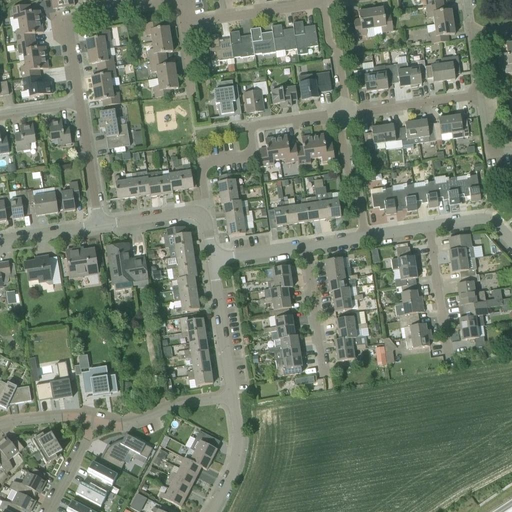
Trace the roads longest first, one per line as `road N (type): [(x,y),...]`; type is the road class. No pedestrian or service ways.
road 1 (residential): [(205,207),(199,163),(247,155),(253,123),(344,112)]
road 2 (residential): [(80,99),(70,19),(181,2),(185,21)]
road 3 (residential): [(92,420),(121,426),(178,405),(233,397)]
road 4 (residential): [(233,397),(212,258)]
road 5 (residential): [(344,112),(480,95)]
road 6 (residential): [(185,21),(312,0)]
road 7 (residential): [(448,351),(431,224)]
road 8 (residential): [(101,221),(80,99)]
road 9 (residential): [(323,366),(308,244)]
road 10 (residential): [(363,233),(344,112)]
road 11 (residential): [(210,511),(237,450),(233,397)]
